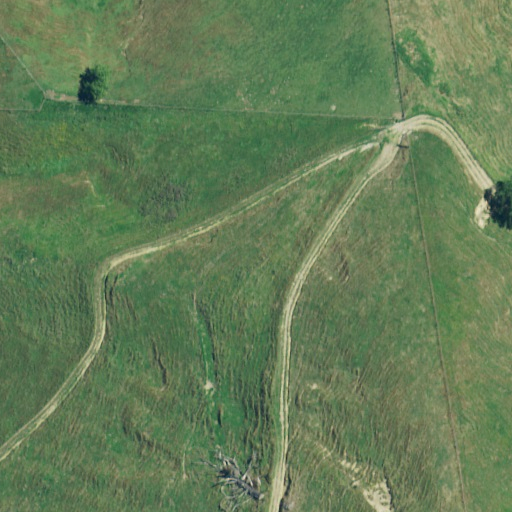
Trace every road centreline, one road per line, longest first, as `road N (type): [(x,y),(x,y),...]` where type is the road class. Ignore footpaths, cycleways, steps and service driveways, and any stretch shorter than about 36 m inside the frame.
road 1 (track): [(0,452),(39,418),(100,341),(96,286),(106,262),(256,199),(348,145),(402,127)]
road 2 (track): [(402,127),(300,269),(284,320),(283,459),(270,511)]
road 3 (track): [(511,204),(432,121),(402,127)]
